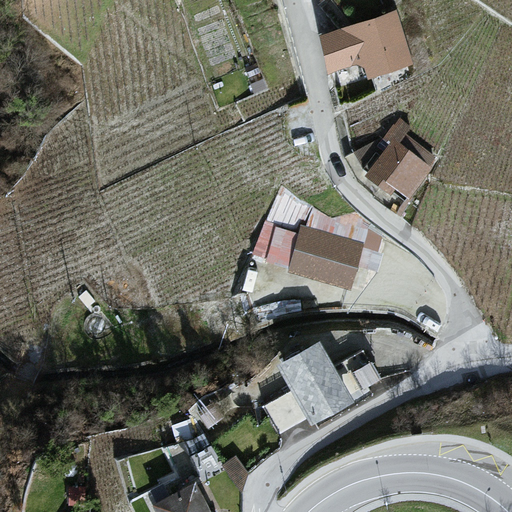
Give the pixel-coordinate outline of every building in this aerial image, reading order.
[(409,68),(395,14),(317,38),(327,75),(348,66),(358,68),(364,81),(409,68)] [(423,172),(383,145),(357,174),(394,200),(423,172)] [(300,233),(286,273),(348,293),(366,227),(315,212),(300,233)] [(324,381),(277,403),(297,437),(353,409),(342,380),(326,386),(324,381)] [(207,511),(193,483),(153,503),(157,511),(207,511)]
